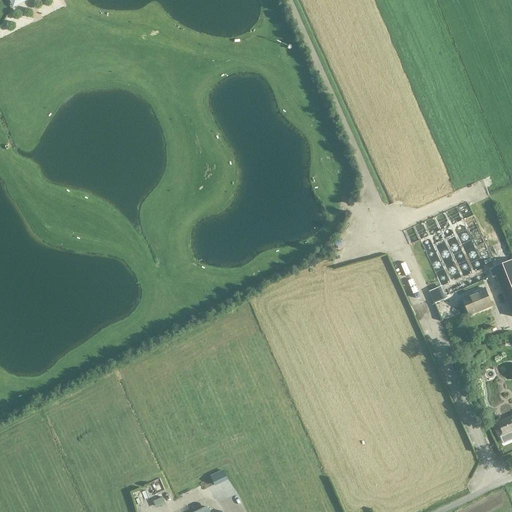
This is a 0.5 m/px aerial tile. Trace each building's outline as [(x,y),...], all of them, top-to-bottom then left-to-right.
[(370,249),(366,250),(367,256),(382,254),(380,241),(369,242),(370,249)] [(336,263),(344,264),(345,252),(336,252),(336,263)] [(350,261),(364,259),(363,252),(349,254),(350,261)] [(511,260),(490,269),(493,278),(496,276),(511,314),(511,260)] [(469,315),(492,306),(485,289),(462,298),(469,315)] [(495,327),(488,330),(490,335),(498,332),(495,327)] [(511,416),(493,425),(498,437),(511,430),(511,416)] [(154,501),(156,505),(165,501),(163,497),(154,501)]
